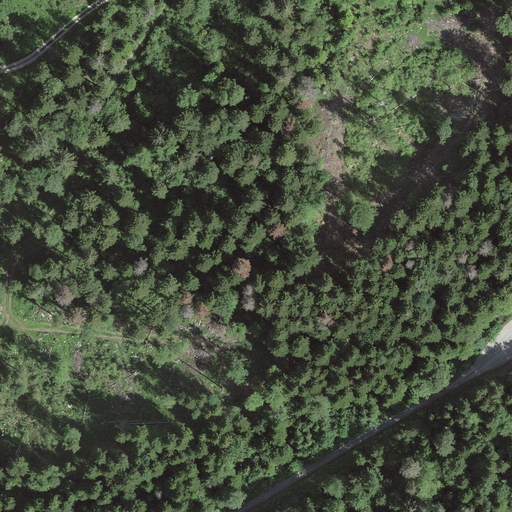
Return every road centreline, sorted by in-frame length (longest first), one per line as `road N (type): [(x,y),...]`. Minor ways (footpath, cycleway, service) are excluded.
road 1 (unclassified): [(511,337),(493,362),(238,511)]
road 2 (track): [(103,0),(4,67)]
